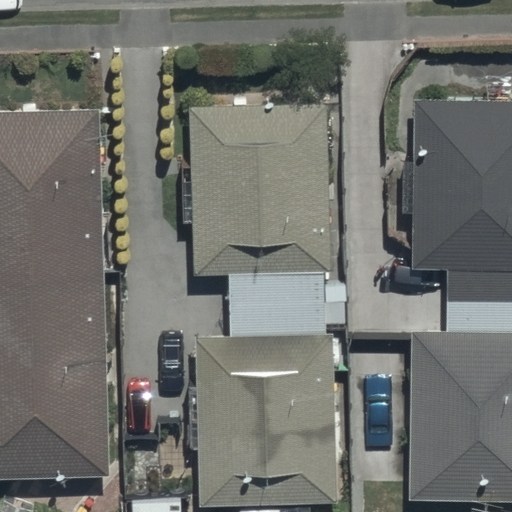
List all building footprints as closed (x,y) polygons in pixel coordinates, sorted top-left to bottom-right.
[(409,488),(511,487),(511,81),(416,80),(413,252),(446,253),(445,313),(412,313),(409,488)] [(198,493),(334,489),(324,85),(185,88),(189,256),(229,255),(230,319),(194,320),(198,493)] [(0,467),(106,464),(94,89),(0,92),(0,467)] [(181,492),(131,494),(132,511),(166,511),(181,511),(181,492)] [(31,511),(33,509),(2,496),(0,501),(0,511),(31,511)]
